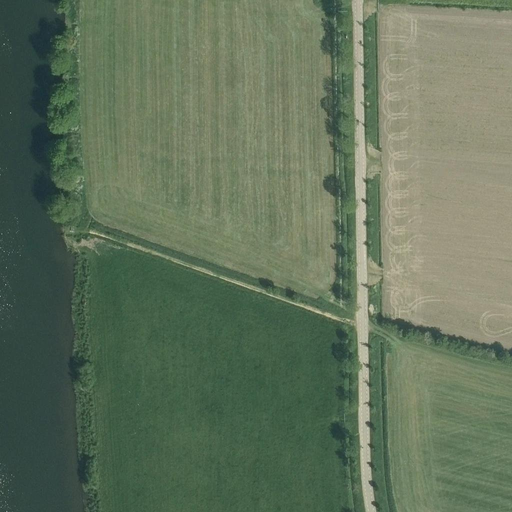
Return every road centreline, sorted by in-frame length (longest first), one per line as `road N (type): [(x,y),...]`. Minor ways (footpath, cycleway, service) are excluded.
road 1 (unclassified): [(371,511),(358,0)]
road 2 (track): [(362,323),(80,233)]
